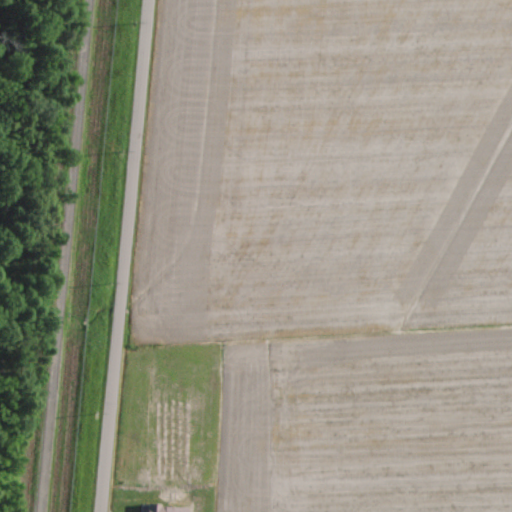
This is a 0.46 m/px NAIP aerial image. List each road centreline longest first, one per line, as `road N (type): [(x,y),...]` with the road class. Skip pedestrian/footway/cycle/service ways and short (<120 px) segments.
road 1 (residential): [(95,511),(143,0)]
road 2 (residential): [(42,511),(88,0)]
